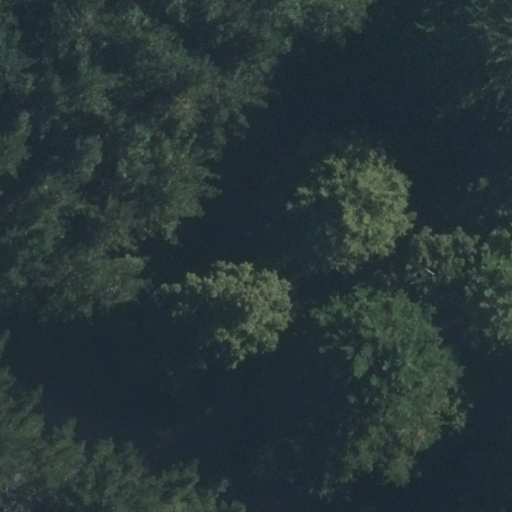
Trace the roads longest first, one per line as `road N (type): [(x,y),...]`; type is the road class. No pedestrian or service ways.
road 1 (track): [(127,480),(511,128)]
road 2 (track): [(0,409),(171,511)]
